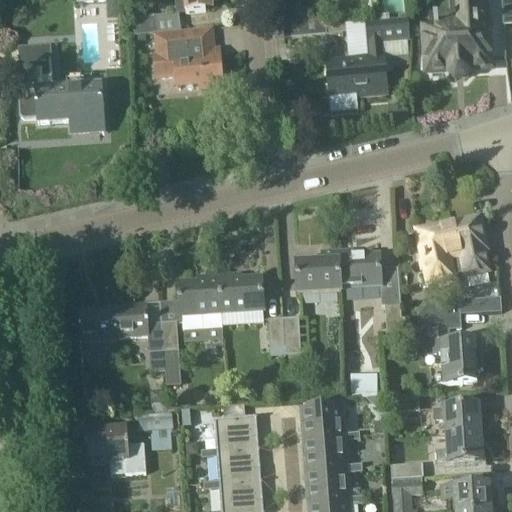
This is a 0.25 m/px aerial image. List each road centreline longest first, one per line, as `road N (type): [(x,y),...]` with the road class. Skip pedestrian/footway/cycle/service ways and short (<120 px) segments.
road 1 (tertiary): [(21,245),(272,188)]
road 2 (tertiary): [(272,188),(498,135)]
road 3 (residential): [(21,245),(35,439)]
road 4 (residential): [(272,188),(255,0)]
road 5 (residential): [(511,322),(498,135)]
